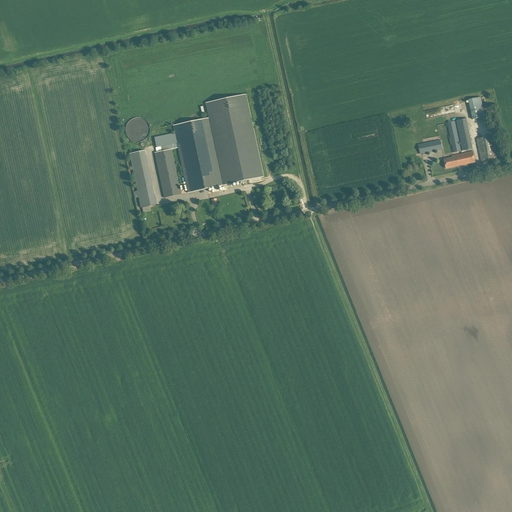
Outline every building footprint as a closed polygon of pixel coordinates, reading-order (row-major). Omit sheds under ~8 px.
[(246,94),(206,103),(223,185),(263,177),(246,94)] [(481,97),(468,99),(472,119),(485,117),(481,97)] [(126,131),(126,132),(126,133),(127,135),(127,136),(128,137),(130,139),(131,140),(132,141),(134,141),(135,142),(137,142),(139,142),(140,142),(142,141),(143,141),(144,140),(145,140),(146,139),(147,138),(148,136),(149,135),(150,133),(150,132),(150,130),(150,128),(150,127),(149,125),(148,124),(147,122),(146,121),(145,120),(144,119),(143,119),(142,118),(140,118),(139,118),(137,118),(136,118),(134,118),(132,119),(131,120),(130,121),(128,122),(128,124),(127,125),(126,126),(126,128),(126,129),(126,131)] [(220,178),(222,177),(209,118),(173,125),(177,144),(161,148),(162,151),(155,153),(164,198),(181,194),(171,150),(178,148),(188,193),(222,186),(220,178)] [(471,145),(472,145),(466,119),(457,121),(462,149),(460,150),(455,121),(448,122),(454,153),(472,149),(471,145)] [(477,139),(480,156),(482,161),(497,157),(493,135),(477,139)] [(443,149),(441,140),(418,145),(420,154),(443,149)] [(130,154),(141,208),(156,205),(144,151),(130,154)] [(476,162),(475,157),(473,151),(452,156),(453,157),(444,159),(446,168),(476,162)]
